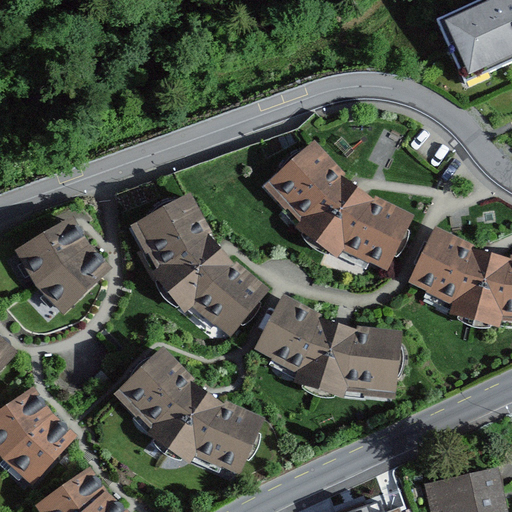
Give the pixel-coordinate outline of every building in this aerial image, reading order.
[(511,0),(495,0),(438,25),(467,92),(511,72),(511,0)] [(390,272),(413,215),(355,188),(322,145),(270,189),(320,242),(390,272)] [(189,200),(140,226),(172,289),(232,332),(267,292),(219,255),(189,200)] [(73,225),(20,253),(40,285),(87,248),(73,225)] [(438,234),(415,282),(477,312),(511,314),(511,262),(495,262),(438,234)] [(105,267),(87,248),(40,285),(65,310),(105,267)] [(342,328),(288,302),(258,348),(318,382),(394,396),(402,338),(342,328)] [(0,366),(10,354),(0,343),(0,366)] [(161,356),(121,394),(177,447),(239,471),(263,423),(207,396),(161,356)] [(29,397),(0,417),(0,448),(7,457),(49,417),(29,397)] [(68,440),(49,417),(7,457),(36,480),(68,440)] [(511,511),(506,475),(453,484),(457,511),(511,511)] [(87,477),(42,508),(45,511),(90,511),(105,498),(87,477)] [(118,511),(105,498),(90,511),(118,511)]
